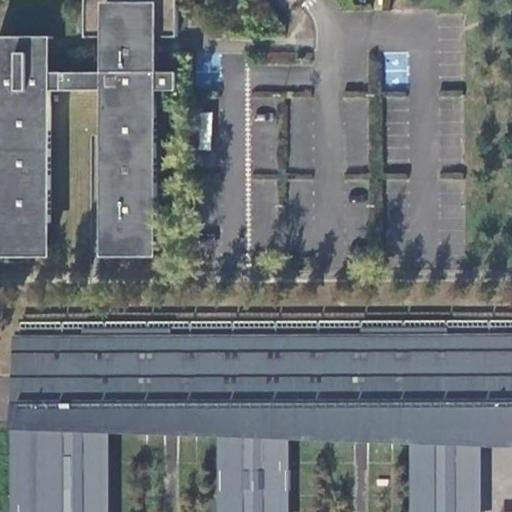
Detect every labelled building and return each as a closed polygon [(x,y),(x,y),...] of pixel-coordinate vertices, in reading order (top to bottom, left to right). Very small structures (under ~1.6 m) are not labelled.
[(178,0),(86,0),(86,38),(108,38),(108,71),(54,72),(32,73),(32,53),(21,53),(21,64),(3,64),(2,73),(0,72),(0,95),(2,95),(2,224),(52,224),(51,91),(108,91),(109,231),(158,231),(158,91),(179,91),(180,72),(157,72),(157,60),(159,60),(159,43),(157,43),(157,38),(179,38),(178,0)] [(247,0),(220,0),(220,9),(247,9),(247,0)] [(52,224),(2,224),(3,250),(52,250),(52,224)] [(161,231),(158,231),(109,231),(106,231),(106,257),(161,257),(161,231)] [(105,511),(105,441),(108,441),(108,429),(121,429),(162,430),(226,433),(225,446),(228,446),(228,471),(222,471),(222,491),(228,491),(228,511),(285,511),(285,491),(291,491),(291,470),(285,470),(285,445),(287,445),(287,434),(361,437),(418,439),(418,458),(420,458),(420,511),(477,511),(477,458),(479,457),(479,440),(511,441),(511,333),(449,334),(449,328),(362,329),(362,335),(172,335),(172,329),(84,330),(84,336),(20,336),(20,374),(19,375),(19,511),(105,511)]
